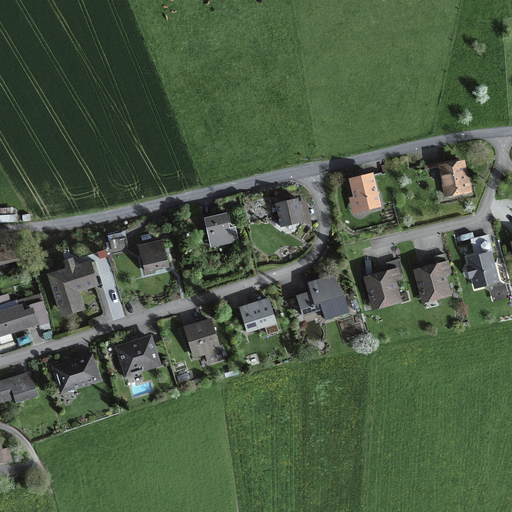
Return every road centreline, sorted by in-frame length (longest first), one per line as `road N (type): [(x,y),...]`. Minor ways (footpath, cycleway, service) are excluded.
road 1 (residential): [(0,363),(309,260),(324,227),(311,169)]
road 2 (residential): [(0,232),(311,169)]
road 3 (residential): [(311,169),(511,130)]
